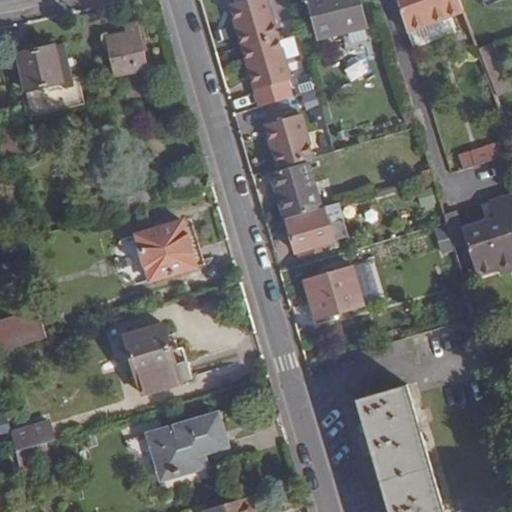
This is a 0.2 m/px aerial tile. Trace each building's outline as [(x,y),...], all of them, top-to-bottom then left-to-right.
[(290,78),(267,0),(238,0),(236,1),(241,17),(236,20),(243,45),(251,71),(256,69),(260,86),(290,78)] [(308,0),(318,39),(364,27),(357,0),(308,0)] [(397,0),(407,32),(463,11),(458,0),(397,0)] [(230,2),(235,19),(241,17),(236,1),(230,2)] [(106,38),(114,76),(148,70),(139,24),(125,27),(126,34),(106,38)] [(366,31),(341,37),(345,54),(370,49),(366,31)] [(502,33),(475,43),(477,48),(492,43),(504,39),(502,33)] [(485,70),(500,64),(492,43),(477,48),(485,70)] [(64,44),(18,54),(32,116),(85,104),(79,79),(73,80),(64,44)] [(485,70),(495,93),(510,87),(500,64),(485,70)] [(251,71),(255,87),(260,86),(256,69),(251,71)] [(271,141),(278,168),(313,157),(300,114),(271,123),(276,139),(271,141)] [(18,151),(12,119),(0,121),(0,140),(3,154),(18,151)] [(271,123),(266,124),(271,141),(276,139),(271,123)] [(458,156),(463,170),(504,156),(499,142),(458,156)] [(276,187),(285,219),(287,219),(322,208),(309,163),(279,172),(283,184),(276,187)] [(283,184),(279,172),(272,173),(276,187),(283,184)] [(173,182),(177,196),(200,189),(195,176),(173,182)] [(123,200),(126,211),(158,202),(154,191),(123,200)] [(444,216),(436,191),(422,194),(432,227),(446,223),(444,216)] [(463,230),(468,244),(477,275),(498,269),(501,275),(511,271),(511,194),(489,202),(494,220),(463,230)] [(349,236),(339,203),(322,208),(287,219),(296,252),(349,236)] [(458,211),(444,216),(446,223),(454,248),(468,244),(463,230),(458,211)] [(183,222),(137,235),(151,281),(197,267),(183,222)] [(353,268),(305,282),(316,318),(364,304),(353,268)] [(0,322),(0,352),(46,339),(37,311),(0,322)] [(485,353),(494,350),(484,316),(476,319),(485,353)] [(164,325),(125,337),(144,394),(192,380),(187,362),(177,365),(164,325)] [(490,369),(498,366),(503,364),(498,349),(494,350),(485,353),(490,369)] [(506,423),(511,420),(511,411),(498,366),(490,369),(506,423)] [(444,511),(408,384),(357,400),(369,444),(388,511),(444,511)] [(218,414),(149,434),(163,480),(208,467),(204,455),(229,448),(218,414)] [(32,447),(55,440),(50,422),(11,434),(15,452),(32,447)] [(46,511),(32,447),(15,452),(21,478),(28,511),(46,511)] [(257,511),(252,496),(247,497),(251,511),(257,511)] [(251,511),(247,497),(204,510),(204,511),(251,511)]
